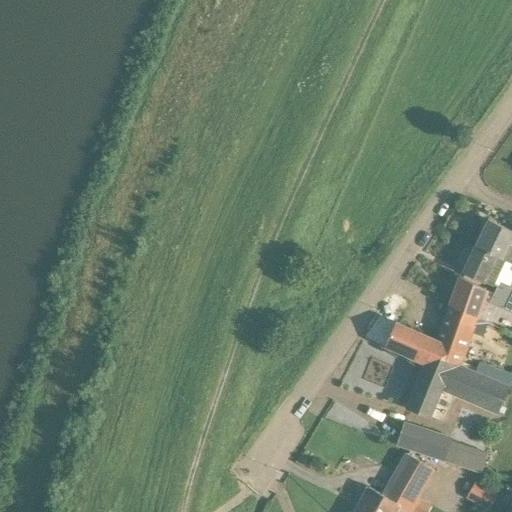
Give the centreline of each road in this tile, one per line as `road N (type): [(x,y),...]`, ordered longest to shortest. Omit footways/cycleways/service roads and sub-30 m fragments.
road 1 (track): [(185,511),(269,251),(386,0)]
road 2 (residential): [(248,487),(453,182)]
